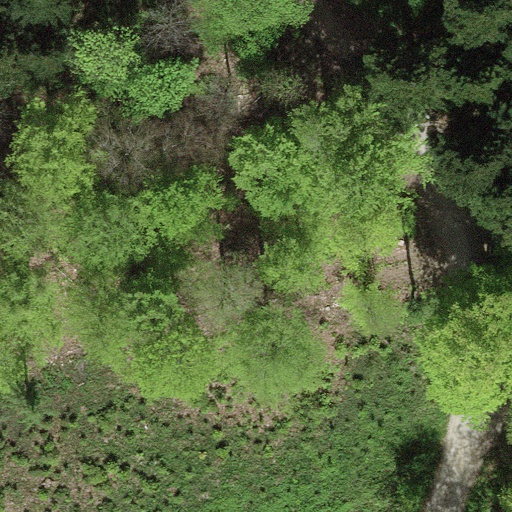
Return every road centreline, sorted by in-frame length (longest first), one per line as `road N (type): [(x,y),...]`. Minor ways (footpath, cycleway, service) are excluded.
road 1 (track): [(262,0),(511,268)]
road 2 (track): [(425,511),(511,346)]
